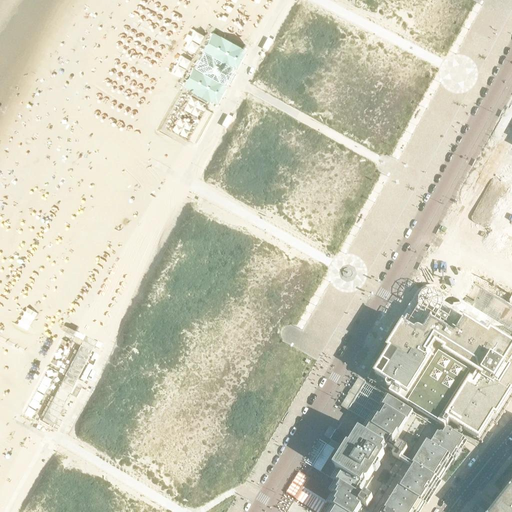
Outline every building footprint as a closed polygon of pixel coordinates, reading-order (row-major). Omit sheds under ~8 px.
[(234,46),(222,39),(219,37),(219,38),(210,33),(209,36),(210,36),(203,49),(202,48),(200,51),(201,51),(199,55),(198,55),(199,56),(194,63),(193,64),(194,64),(192,68),(191,67),(190,70),(191,70),(184,83),(183,83),(181,85),(190,90),(190,91),(192,92),(193,92),(205,99),(207,101),(208,100),(217,105),(218,103),(219,103),(226,90),(225,89),(226,87),(225,87),(227,84),(228,84),(234,74),(233,74),(235,70),(236,71),(237,69),(238,69),(245,55),(246,53),(237,48),(237,47),(235,46),(234,46)] [(508,225),(511,226),(511,115),(497,143),(498,143),(509,150),(507,153),(507,152),(506,152),(499,165),(491,179),(492,179),(511,189),(511,191),(509,197),(506,195),(500,206),(494,217),(503,222),(502,223),(507,226),(508,225)] [(465,312),(467,305),(455,304),(450,310),(442,324),(431,317),(411,317),(401,333),(401,336),(398,337),(396,338),(392,341),(391,343),(390,346),(389,348),(389,350),(390,354),(388,355),(384,360),(385,362),(378,364),(368,380),(445,427),(448,421),(465,431),(486,444),(484,442),(479,439),(485,430),(490,432),(488,430),(492,423),(497,426),(498,424),(496,423),(503,413),(504,414),(505,412),(504,411),(511,401),(511,399),(511,398),(511,332),(509,331),(510,330),(509,329),(508,330),(503,328),(504,327),(502,326),(502,327),(476,328),(463,320),(465,312)] [(43,419),(54,425),(92,352),(81,347),(43,419)] [(371,386),(290,511),(421,511),(441,479),(453,460),(465,441),(445,429),(443,432),(411,411),(410,411),(371,386)] [(511,511),(511,489),(494,511),(511,511)]
